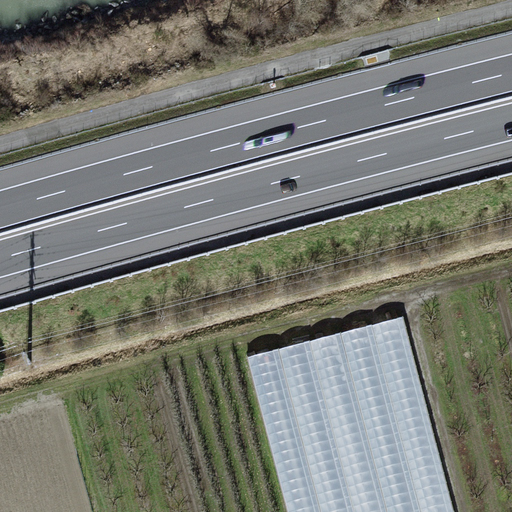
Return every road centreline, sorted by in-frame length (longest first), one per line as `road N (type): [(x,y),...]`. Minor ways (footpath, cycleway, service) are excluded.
road 1 (track): [(0,408),(511,267)]
road 2 (motorway): [(0,259),(511,122)]
road 3 (motorway): [(511,71),(0,208)]
road 4 (unclassified): [(511,8),(0,145)]
